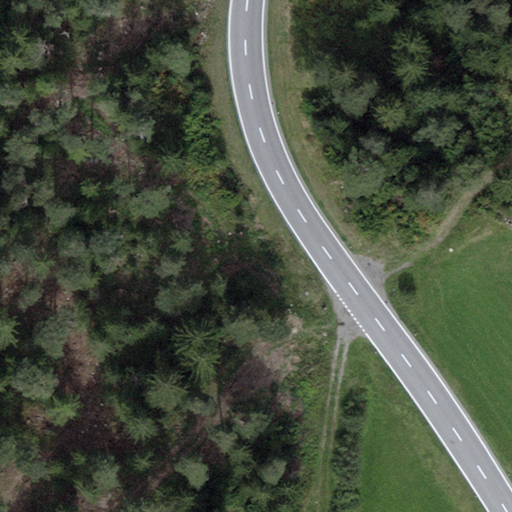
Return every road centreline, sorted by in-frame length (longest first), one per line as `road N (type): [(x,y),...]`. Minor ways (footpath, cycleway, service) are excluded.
road 1 (secondary): [(245,0),(251,101),(278,174),(503,511)]
road 2 (track): [(355,291),(328,511)]
road 3 (track): [(511,166),(430,245),(355,291)]
